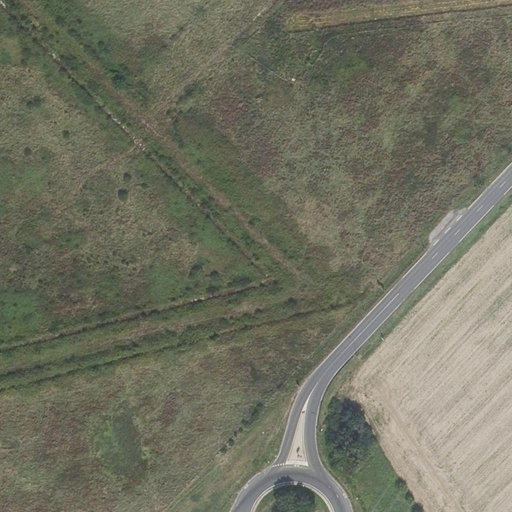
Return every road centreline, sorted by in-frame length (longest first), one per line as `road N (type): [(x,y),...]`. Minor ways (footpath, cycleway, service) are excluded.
road 1 (primary): [(346,345),(511,168)]
road 2 (primary): [(346,345),(311,374),(295,402),(271,478)]
road 3 (primary): [(316,480),(306,454),(308,406),(346,345)]
